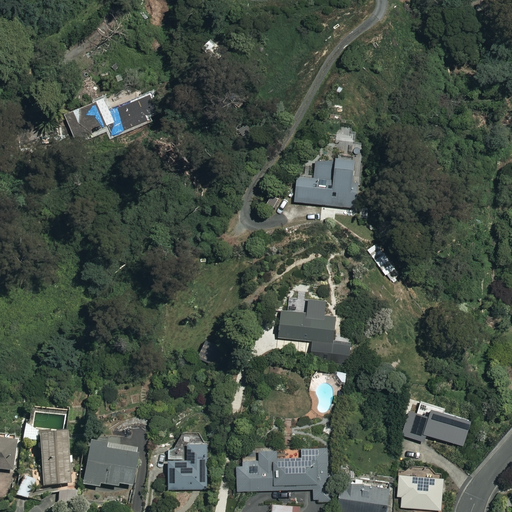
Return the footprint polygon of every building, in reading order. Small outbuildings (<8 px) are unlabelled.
[(116,124),(108,102),(68,116),(78,143),(86,140),(84,135),(116,124)] [(362,163),(340,160),(339,165),(318,163),(316,179),(300,178),(298,203),(356,209),(362,163)] [(399,268),(380,242),(369,251),(387,276),(399,268)] [(331,343),(338,343),(339,318),(327,317),(328,308),(311,307),(311,315),(284,313),(282,339),(290,340),(289,346),(303,347),(303,341),(331,343)] [(338,343),(331,343),(330,357),(351,359),(352,344),(338,343)] [(433,421),(411,415),(404,436),(424,442),(425,435),(466,447),(473,423),(436,412),(433,421)] [(72,486),(70,437),(42,439),(44,487),(72,486)] [(19,446),(0,443),(0,471),(16,474),(19,446)] [(211,446),(192,446),(191,463),(172,462),(172,490),(210,490),(211,446)] [(108,450),(92,447),(86,482),(133,490),(138,458),(108,453),(108,450)] [(331,450),(304,451),(305,460),(288,461),(288,453),(262,454),(263,462),(246,463),(246,468),(231,468),(232,493),(316,490),(316,502),(333,502),(331,450)] [(442,511),(446,480),(401,476),(399,498),(404,498),(403,508),(415,509),(415,511),(442,511)] [(37,483),(26,478),(18,496),(29,501),(37,483)] [(390,511),(393,491),(344,485),(341,511),(390,511)] [(77,494),(60,494),(60,506),(78,505),(77,494)]
